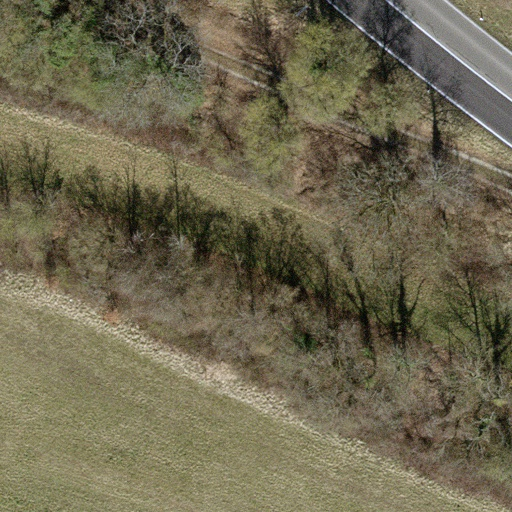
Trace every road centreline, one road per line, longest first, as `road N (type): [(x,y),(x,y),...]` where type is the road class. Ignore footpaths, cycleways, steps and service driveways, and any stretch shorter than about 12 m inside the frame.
road 1 (track): [(90,0),(511,187)]
road 2 (primary): [(394,0),(511,91)]
